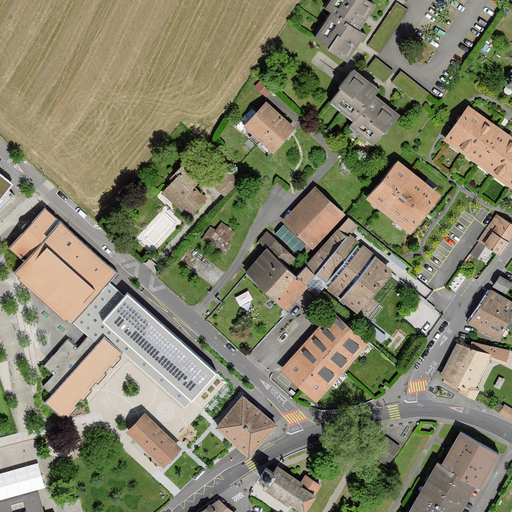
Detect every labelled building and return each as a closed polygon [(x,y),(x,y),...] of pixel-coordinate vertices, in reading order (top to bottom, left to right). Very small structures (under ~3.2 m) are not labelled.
[(336,15),(360,30),(365,23),(362,21),(374,4),(370,1),(368,0),(333,0),(332,2),(335,3),(330,11),(336,15)] [(397,2),(368,46),(379,53),(408,10),(397,2)] [(361,42),(366,34),(360,30),(336,15),(332,22),(329,20),(322,31),(324,32),(319,40),(330,47),(329,49),(345,60),(358,41),(361,42)] [(394,72),(375,58),(368,69),(385,83),(394,72)] [(371,86),(352,71),(339,87),(342,88),(334,98),(340,104),(339,106),(349,114),(351,111),(358,116),(375,94),(380,89),(373,83),(371,86)] [(430,95),(401,72),(392,83),(422,106),(430,95)] [(382,100),(375,94),(358,116),(352,122),(359,128),(358,130),(368,138),(370,136),(377,142),(384,132),(386,133),(399,117),(380,103),(382,100)] [(294,128),(267,104),(246,126),(273,150),(294,128)] [(511,139),(499,131),(471,111),(450,138),(511,182),(511,139)] [(205,198),(193,187),(203,175),(188,161),(177,173),(180,176),(166,190),(178,201),(176,203),(190,216),(205,198)] [(396,163),(369,195),(411,228),(424,212),(437,196),(396,163)] [(229,170),(215,186),(226,196),(240,181),(229,170)] [(0,212),(14,197),(6,190),(14,183),(0,171),(0,212)] [(308,243),(340,209),(321,191),(289,226),(308,243)] [(12,244),(25,255),(54,223),(55,222),(42,210),(31,224),(29,222),(26,222),(24,224),(22,226),(22,229),(24,231),(12,244)] [(496,218),(480,241),(498,254),(511,233),(511,223),(498,215),(496,218)] [(220,248),(237,232),(224,218),(207,233),(220,248)] [(348,218),(339,229),(349,237),(358,226),(348,218)] [(107,285),(118,273),(60,221),(56,225),(54,223),(25,255),(27,257),(14,272),(72,323),(100,292),(107,285)] [(316,274),(358,308),(389,270),(349,237),(339,229),(297,275),(305,285),(316,274)] [(269,248),(287,266),(295,257),(268,231),(259,241),(269,248)] [(268,288),(288,267),(287,266),(269,248),(249,271),(268,288)] [(406,266),(392,254),(390,257),(404,269),(406,266)] [(305,285),(297,275),(288,267),(268,288),(286,305),(305,285)] [(511,283),(511,281),(501,277),(495,286),(506,293),(511,283)] [(113,290),(107,285),(100,292),(106,297),(113,290)] [(142,309),(116,286),(113,290),(106,297),(93,312),(102,320),(111,329),(119,336),(132,321),(142,309)] [(511,315),(511,301),(491,290),(470,321),(501,337),(511,315)] [(145,332),(162,312),(152,303),(144,312),(142,309),(132,321),(145,332)] [(179,328),(162,312),(145,332),(144,333),(160,348),(179,328)] [(336,313),(311,341),(341,368),(367,340),(336,313)] [(105,335),(111,329),(102,320),(89,336),(97,344),(105,335)] [(386,337),(373,326),(368,331),(382,342),(386,337)] [(252,393),(179,328),(160,348),(231,411),(243,396),(247,399),(252,393)] [(78,407),(76,405),(82,399),(84,401),(92,391),(90,389),(96,382),(98,384),(107,374),(105,372),(111,366),(113,368),(122,358),(120,356),(124,352),(105,335),(97,344),(89,336),(76,350),(74,348),(76,346),(68,339),(44,365),(52,372),(54,371),(56,372),(43,386),(52,394),(45,402),(63,419),(67,415),(69,417),(78,407)] [(341,368),(311,341),(286,369),(316,397),(341,368)] [(511,350),(473,341),(471,348),(462,346),(446,377),(463,385),(460,391),(475,398),(479,388),(474,386),(489,355),(511,363),(511,350)] [(243,396),(231,411),(218,427),(249,455),(276,424),(247,399),(243,396)] [(511,408),(505,404),(500,412),(511,418),(511,408)] [(163,464),(179,447),(146,415),(130,432),(163,464)] [(477,484),(495,451),(465,434),(457,448),(452,445),(449,451),(453,454),(446,467),(472,481),(477,484)] [(400,447),(387,438),(374,455),(387,465),(400,447)] [(450,511),(454,511),(472,481),(446,467),(442,464),(434,478),(430,476),(427,482),(431,484),(424,497),(450,511)] [(314,494),(320,484),(307,475),(302,482),(277,466),(273,472),(266,468),(261,477),(268,481),(264,487),(289,504),(291,502),(305,511),(315,495),(314,494)] [(504,511),(511,499),(511,473),(489,511),(504,511)] [(44,511),(39,494),(0,504),(0,511),(44,511)] [(450,511),(424,497),(415,510),(411,508),(408,511),(450,511)] [(233,511),(220,500),(212,506),(217,511),(233,511)]
